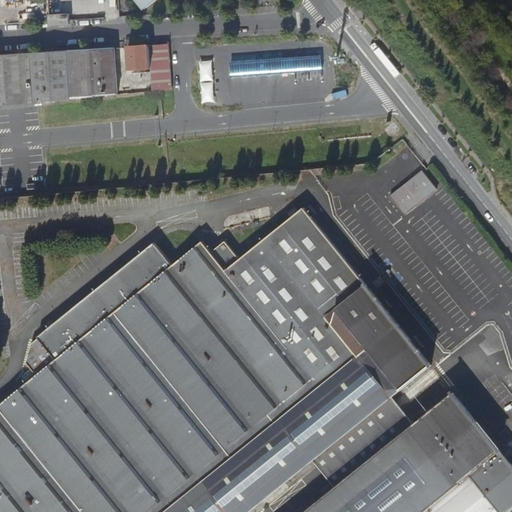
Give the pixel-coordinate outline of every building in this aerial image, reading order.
[(138,0),(147,12),(161,0),(138,0)] [(132,46),(134,68),(154,67),(155,91),(160,90),(175,88),(173,43),(132,46)] [(73,50),(76,98),(93,97),(121,94),(118,47),(73,50)] [(35,52),(38,102),(67,99),(76,98),(73,50),(35,52)] [(0,54),(0,78),(1,106),(38,102),(35,52),(0,54)] [(324,55),(232,59),(233,73),(324,69),(324,55)] [(203,101),(216,101),(216,59),(202,59),(203,101)] [(390,195),(405,214),(437,190),(423,171),(390,195)] [(43,336),(60,357),(40,373),(0,404),(0,511),(248,511),(434,364),(307,205),(245,258),(230,240),(217,251),(207,238),(177,262),(159,240),(42,335),(43,336)] [(36,341),(30,360),(40,373),(60,357),(43,336),(36,341)] [(511,462),(455,392),(307,511),(506,511),(511,507),(511,462)]
